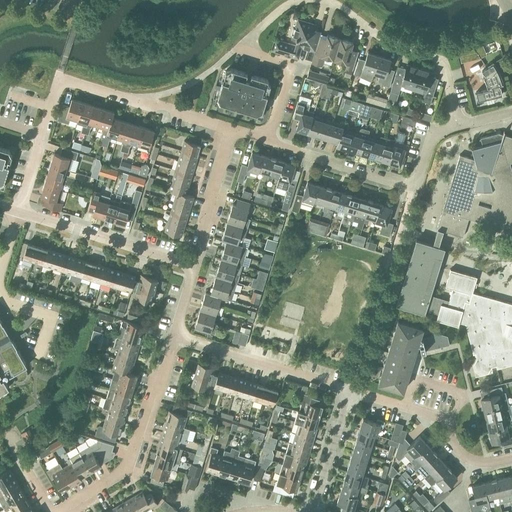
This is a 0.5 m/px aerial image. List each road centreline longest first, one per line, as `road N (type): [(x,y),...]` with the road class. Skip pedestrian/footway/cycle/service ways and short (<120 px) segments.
road 1 (residential): [(268,139),(290,69),(251,50),(263,26),(304,0),(342,8),(378,36),(440,62),(459,125)]
road 2 (residential): [(19,211),(59,78),(231,129)]
road 3 (residential): [(268,139),(416,186),(432,142),(459,125)]
road 4 (residential): [(57,511),(123,471),(174,336)]
road 5 (residential): [(511,457),(468,460),(443,419),(349,392)]
road 6 (residential): [(195,265),(19,211)]
road 7 (residential): [(349,392),(174,336)]
road 8 (residential): [(195,265),(231,129)]
road 9 (residential): [(313,511),(349,392)]
